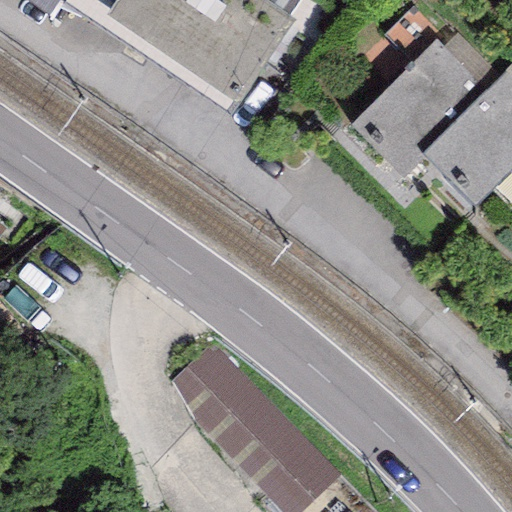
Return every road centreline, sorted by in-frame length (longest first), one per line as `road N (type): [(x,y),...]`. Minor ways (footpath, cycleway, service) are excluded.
road 1 (secondary): [(0,135),(272,326),(409,452),(457,511)]
road 2 (unknown): [(132,231),(145,381),(199,511)]
road 3 (residential): [(511,395),(447,320),(326,233)]
